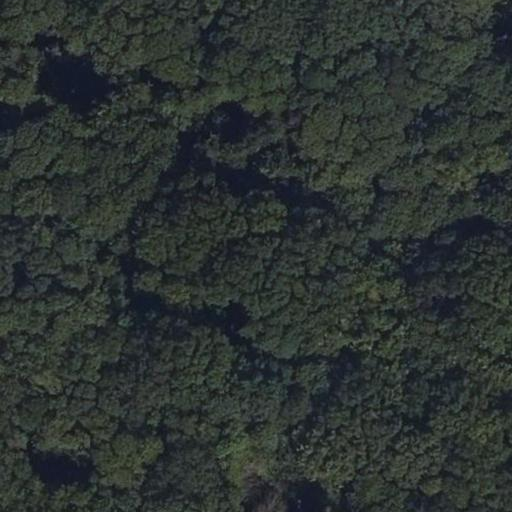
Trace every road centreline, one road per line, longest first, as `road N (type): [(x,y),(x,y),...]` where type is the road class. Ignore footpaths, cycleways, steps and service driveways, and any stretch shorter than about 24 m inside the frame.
road 1 (track): [(353,409),(255,407),(0,446)]
road 2 (track): [(511,128),(353,409)]
road 3 (track): [(353,409),(511,467)]
